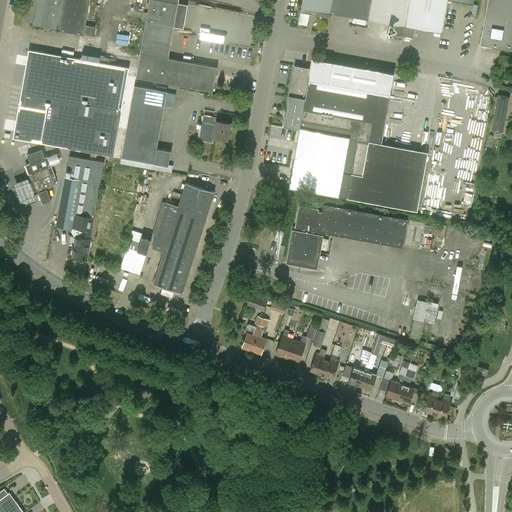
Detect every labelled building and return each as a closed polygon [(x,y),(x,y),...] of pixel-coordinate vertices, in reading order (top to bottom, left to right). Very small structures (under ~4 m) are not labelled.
[(37,0),(33,26),(58,30),(84,35),(94,36),(95,27),(86,26),(86,21),(87,20),(90,0),(37,0)] [(149,0),(140,53),(136,78),(185,87),(186,79),(190,79),(192,71),(195,72),(196,63),(168,58),(178,0),(149,0)] [(306,0),(305,6),(389,22),(388,33),(415,39),(416,27),(442,32),(448,0),(306,0)] [(511,51),(511,0),(488,0),(480,46),(511,51)] [(106,54),(130,58),(132,48),(126,47),(126,49),(110,46),(110,44),(108,44),(106,54)] [(29,50),(13,138),(113,156),(129,68),(29,50)] [(295,66),(286,110),(284,126),(332,135),(330,143),(347,146),(349,138),(350,138),(350,140),(349,140),(339,196),(417,211),(428,152),(381,144),(392,84),(340,74),(342,64),(312,59),(310,69),(295,66)] [(186,79),(185,87),(213,92),(217,67),(196,63),(195,72),(192,71),(190,79),(186,79)] [(122,158),(147,162),(168,166),(171,151),(157,148),(167,92),(134,86),(122,158)] [(499,95),(498,97),(494,97),(492,106),(497,107),(492,130),(504,132),(510,97),(499,95)] [(231,124),(217,121),(218,117),(204,115),(199,140),(213,143),(214,138),(228,141),(231,124)] [(87,261),(91,239),(93,230),(92,230),(94,219),(104,162),(69,156),(66,170),(65,177),(56,227),(73,230),(73,228),(82,230),(80,237),(76,236),(72,258),(87,261)] [(47,157),(28,164),(25,165),(29,175),(32,173),(35,181),(32,182),(36,192),(46,188),(47,189),(51,188),(51,186),(55,185),(53,178),(55,177),(47,157)] [(186,183),(179,206),(167,202),(152,249),(164,253),(154,283),(183,292),(215,192),(186,183)] [(323,205),(323,207),(322,213),(319,212),(319,210),(299,206),(290,258),(317,263),(322,238),(319,237),(319,233),(402,248),(402,247),(407,220),(323,205)] [(272,229),(269,238),(275,240),(278,231),(272,229)] [(147,254),(151,240),(142,237),(137,251),(147,254)] [(251,294),(251,296),(247,305),(264,311),(267,302),(269,298),(263,296),(262,298),(251,294)] [(418,298),(410,338),(420,340),(424,320),(437,322),(441,302),(418,298)] [(270,309),(284,313),(287,304),(273,299),(270,309)] [(245,332),(247,333),(242,348),(251,351),(263,318),(257,316),(255,323),(256,324),(255,327),(248,324),(245,332)] [(263,318),(251,351),(261,354),(267,339),(261,337),(263,331),(265,332),(269,320),(263,318)] [(322,318),(313,344),(320,347),(328,324),(329,325),(328,328),(330,329),(331,325),(334,326),(333,330),(335,330),(338,322),(330,320),(330,321),(322,318)] [(294,339),(287,359),(298,363),(305,343),(304,343),(307,337),(313,339),(317,326),(311,323),(306,337),(302,336),(300,342),(294,339)] [(285,330),(283,336),(282,335),(275,355),(287,359),(294,339),(287,337),(289,331),(285,330)] [(372,353),(377,355),(377,354),(380,355),(381,352),(379,351),(383,340),(385,340),(384,341),(391,343),(391,344),(394,345),(396,339),(384,335),(378,333),(372,353)] [(326,361),(321,375),(333,379),(337,365),(339,361),(336,360),(341,346),(335,344),(329,362),(326,361)] [(316,352),(315,357),(310,371),(321,375),(326,361),(323,360),(326,351),(321,349),(319,353),(316,352)] [(369,360),(368,360),(359,386),(371,390),(376,375),(368,373),(370,368),(372,369),(377,355),(371,353),(369,360)] [(363,365),(361,370),(353,368),(348,382),(359,386),(368,360),(369,356),(363,354),(361,360),(362,361),(361,365),(363,365)] [(381,360),(376,375),(383,378),(388,362),(381,360)] [(399,383),(391,381),(383,378),(379,389),(387,391),(386,396),(397,400),(410,363),(403,360),(398,374),(400,374),(398,378),(401,379),(399,383)] [(418,366),(410,363),(397,400),(409,404),(413,392),(420,395),(421,390),(413,387),(413,388),(406,386),(408,381),(409,382),(411,378),(413,379),(418,366)] [(486,376),(488,370),(477,366),(476,373),(486,376)] [(427,397),(428,397),(423,410),(434,414),(439,399),(436,398),(439,391),(433,389),(432,393),(429,392),(427,397)] [(442,400),(439,399),(434,414),(446,418),(452,400),(449,399),(450,395),(444,393),(442,400)] [(0,491),(0,508),(2,511),(25,511),(10,491),(8,493),(4,488),(0,491)]
